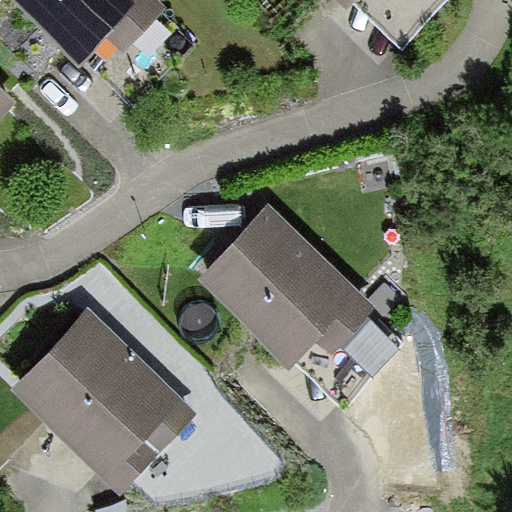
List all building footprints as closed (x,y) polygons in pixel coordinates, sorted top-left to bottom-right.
[(83,46),(138,100),(197,40),(162,6),(167,0),(27,0),(80,50),(83,46)] [(362,0),(405,40),(443,0),(362,0)] [(0,111),(19,92),(0,74),(0,111)] [(378,309),(268,209),(199,284),(289,365),(293,360),(345,407),(398,349),(367,321),(378,309)] [(200,417),(90,309),(12,387),(122,495),(200,417)] [(398,349),(345,407),(331,421),(390,476),(455,470),(436,345),(398,349)]
